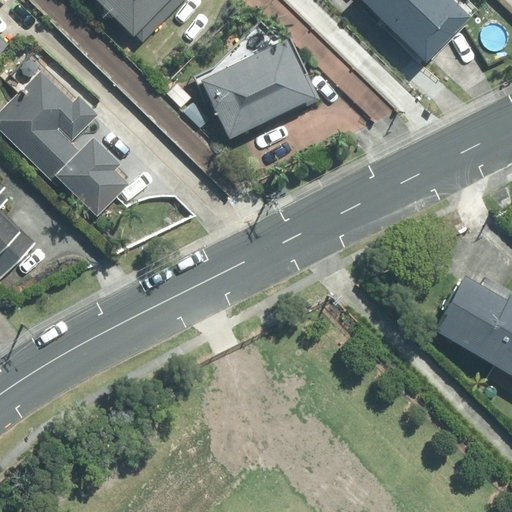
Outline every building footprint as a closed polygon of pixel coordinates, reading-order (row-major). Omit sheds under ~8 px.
[(91,0),(114,23),(137,0),(91,0)] [(469,16),(453,0),(366,0),(426,59),(469,16)] [(269,17),(181,57),(207,114),(295,75),(269,17)] [(0,53),(11,43),(0,35),(0,53)] [(41,64),(0,106),(0,134),(93,219),(129,180),(84,132),(98,116),(41,64)] [(0,182),(0,273),(2,275),(31,247),(0,215),(0,188),(3,186),(0,182)] [(511,301),(445,260),(413,310),(511,372),(511,301)]
